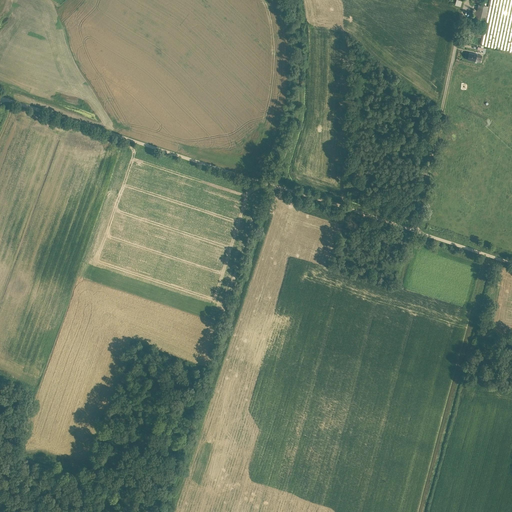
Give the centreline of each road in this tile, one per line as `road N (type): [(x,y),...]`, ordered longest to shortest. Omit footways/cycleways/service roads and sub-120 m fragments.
road 1 (track): [(511,262),(0,97)]
road 2 (track): [(465,0),(416,231)]
road 3 (track): [(292,0),(298,109),(273,186)]
